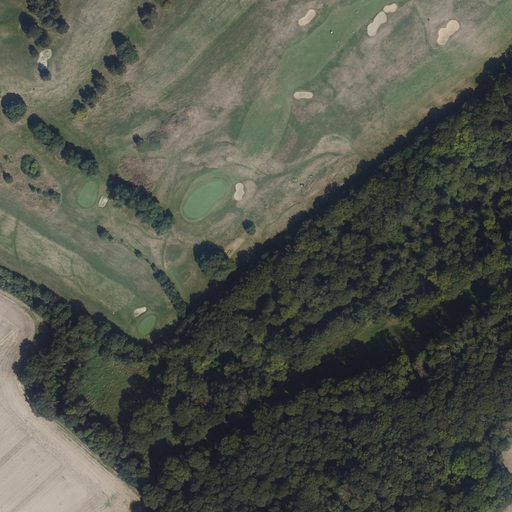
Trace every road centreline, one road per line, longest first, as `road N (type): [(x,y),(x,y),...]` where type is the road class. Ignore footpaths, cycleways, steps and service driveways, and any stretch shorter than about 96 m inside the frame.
road 1 (track): [(37,315),(46,329),(23,377),(28,392),(151,506),(148,511)]
road 2 (track): [(511,325),(406,392),(289,419)]
road 3 (track): [(289,419),(430,433),(511,485)]
road 4 (track): [(289,419),(151,506)]
